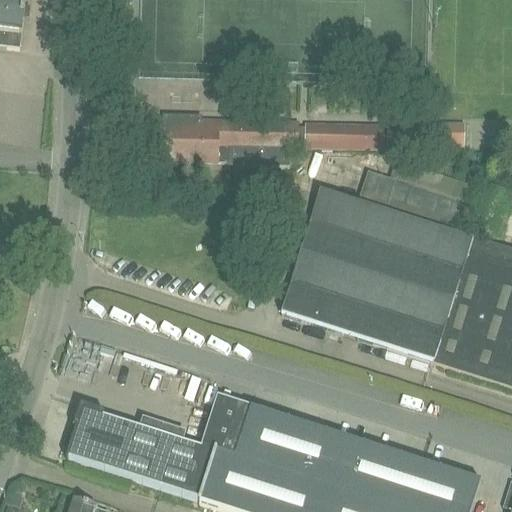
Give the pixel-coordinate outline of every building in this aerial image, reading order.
[(0,0),(0,49),(19,52),(24,0),(0,0)] [(304,151),(384,153),(385,129),(305,127),(305,131),(297,131),(297,127),(216,125),(216,123),(201,123),(201,117),(162,117),(162,129),(159,129),(159,164),(225,165),(225,167),(287,169),(287,150),(296,151),(296,147),(304,147),(304,151)] [(463,154),(464,130),(388,129),(387,153),(463,154)] [(359,200),(397,213),(395,220),(319,195),(280,318),(433,366),(511,391),(511,256),(442,234),(444,227),(459,232),(466,207),(367,175),(359,200)] [(198,506),(216,511),(470,511),(479,485),(216,401),(199,452),(102,420),(103,416),(80,408),(73,430),(75,431),(66,462),(199,505),(198,506)] [(98,511),(72,503),(69,511),(98,511)]
